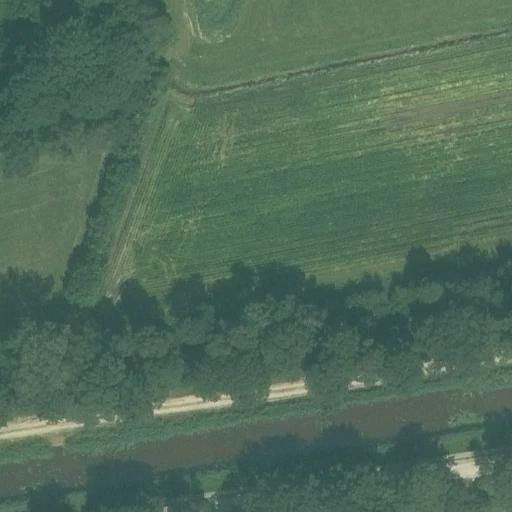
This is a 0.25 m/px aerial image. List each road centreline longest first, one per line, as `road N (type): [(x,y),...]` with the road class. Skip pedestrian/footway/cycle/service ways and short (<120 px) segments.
road 1 (track): [(52,423),(511,351)]
road 2 (track): [(209,511),(511,464)]
